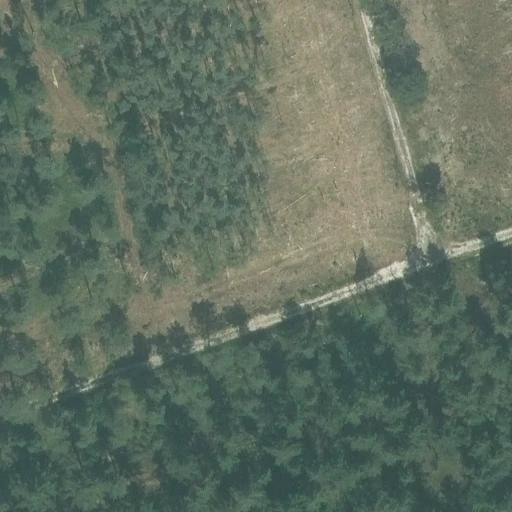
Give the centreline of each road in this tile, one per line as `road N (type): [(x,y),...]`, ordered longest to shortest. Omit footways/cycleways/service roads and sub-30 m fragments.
road 1 (track): [(511,236),(0,422)]
road 2 (track): [(357,0),(432,267)]
